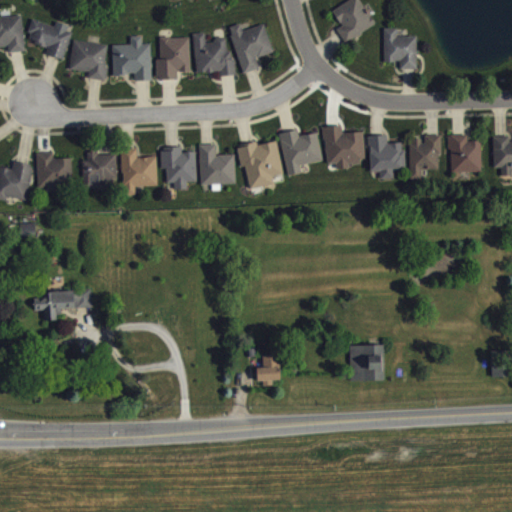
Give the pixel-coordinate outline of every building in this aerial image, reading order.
[(334,18),(344,33),(339,36),(347,50),(377,31),(359,2),(334,18)] [(27,58),(23,22),(0,24),(0,53),(10,53),(10,60),(27,58)] [(66,66),(75,36),(57,30),(56,33),(34,26),(28,48),(50,54),(48,61),(66,66)] [(266,31),(245,38),(242,30),(230,34),(245,80),(261,75),(258,64),(275,59),(266,31)] [(419,75),(418,43),(399,44),(399,35),(386,35),(386,69),(402,69),(402,76),(419,75)] [(198,80),(221,78),(221,83),(237,82),(236,58),(228,58),(228,46),(207,47),(207,39),(196,40),(198,80)] [(153,87),(152,51),(144,51),(144,43),(132,43),(132,51),(114,52),(115,82),(136,82),(136,88),(153,87)] [(192,78),(191,43),(161,44),(162,66),(158,66),(159,87),(180,86),(179,78),(192,78)] [(91,78),(90,86),(107,87),(111,51),(74,48),(72,76),(91,78)] [(365,139),(344,140),(344,133),(326,134),(328,170),(338,170),(338,176),(351,175),(351,169),(367,168),(365,139)] [(289,183),(303,180),(301,172),(325,167),(319,139),(301,143),(299,137),(281,141),(289,183)] [(405,149),(389,150),(389,142),(371,143),(372,179),(382,178),(382,186),(395,186),(395,176),(406,176),(405,149)] [(442,176),(441,142),(425,142),(425,146),(411,146),(412,186),(429,185),(429,177),(442,176)] [(483,178),(483,147),(469,148),(469,142),(451,142),(452,179),(483,178)] [(495,143),(495,175),(503,175),(503,183),(511,182),(511,147),(511,143),(495,143)] [(284,181),(278,147),(239,154),(242,174),(247,173),(251,196),(276,191),(274,183),(284,181)] [(202,192),(237,190),(236,161),(218,162),(217,151),(201,151),(202,192)] [(198,188),(197,159),(184,159),(183,154),(162,155),(163,176),(168,176),(169,190),(176,190),(176,196),(189,196),(189,189),(198,188)] [(159,192),(158,164),(139,164),(139,155),(123,155),(125,202),(138,201),(137,193),(159,192)] [(73,165),(55,165),(55,159),(39,160),(40,196),(74,195),(73,165)] [(84,167),(84,192),(118,193),(118,160),(89,160),(89,167),(84,167)] [(1,174),(0,180),(0,205),(8,207),(9,204),(29,207),(35,171),(16,168),(14,176),(1,174)] [(37,230),(22,230),(22,242),(37,242),(37,230)] [(61,316),(94,314),(93,295),(77,296),(77,297),(37,299),(38,317),(46,317),(46,327),(61,327),(61,316)] [(385,352),(351,353),(352,388),(386,387),(385,352)] [(281,362),(265,363),(265,374),(258,374),(259,391),(274,390),(274,387),(282,386),(281,362)]
